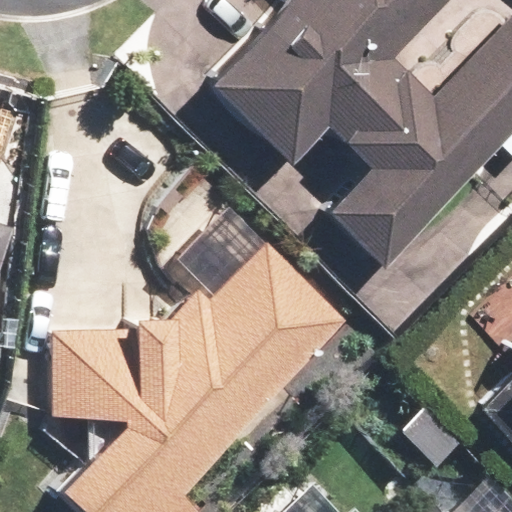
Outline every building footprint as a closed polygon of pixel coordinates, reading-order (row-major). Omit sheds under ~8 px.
[(267,0),(195,73),(277,153),(313,117),(354,157),(312,200),(372,259),(511,117),(511,0),(508,0),(421,87),(384,51),(435,0),(267,0)] [(172,484),(337,315),(255,233),(198,292),(187,281),(161,307),(120,307),(120,321),(41,322),(42,409),(107,407),(108,413),(47,477),(80,511),(184,511),(190,506),(172,484)] [(511,359),(469,400),(511,446),(511,359)] [(416,401),(391,425),(424,459),(448,435),(416,401)] [(435,511),(423,498),(407,511),(435,511)]
